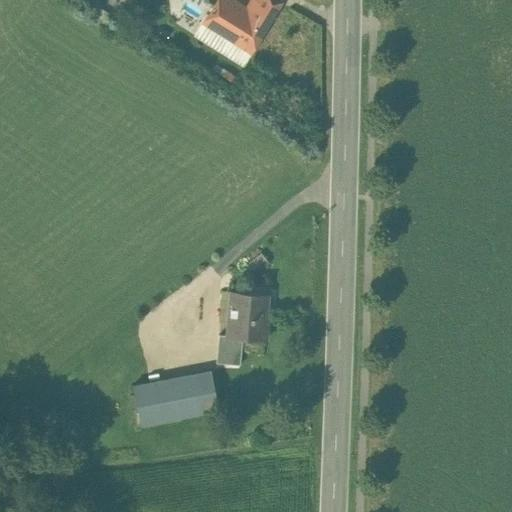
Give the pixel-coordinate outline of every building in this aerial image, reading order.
[(233,0),(218,0),(203,24),(228,39),(247,8),(233,0)] [(252,0),(247,8),(228,39),(250,53),(281,1),(279,0),(252,0)] [(267,295),(230,291),(226,335),(226,336),(242,337),(265,340),(267,318),(265,318),(267,295)] [(242,337),(226,336),(226,335),(218,335),(216,363),(240,365),(242,337)] [(211,370),(132,386),(140,425),(218,410),(211,370)]
